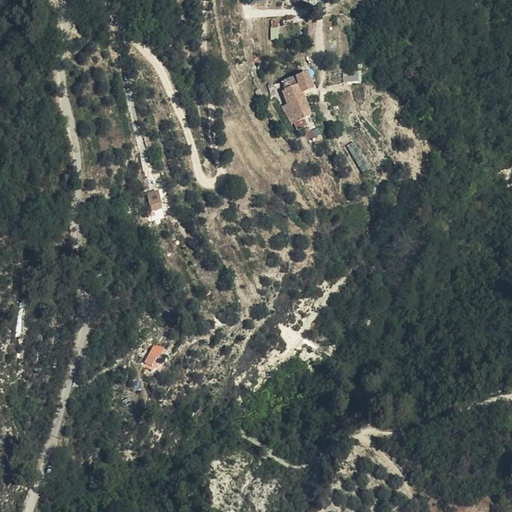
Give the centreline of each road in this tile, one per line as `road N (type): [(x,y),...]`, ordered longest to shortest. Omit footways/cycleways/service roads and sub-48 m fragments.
road 1 (unclassified): [(29,511),(85,311),(77,148),(61,68),(62,0)]
road 2 (unknown): [(207,0),(223,166),(211,177),(158,61),(116,0)]
